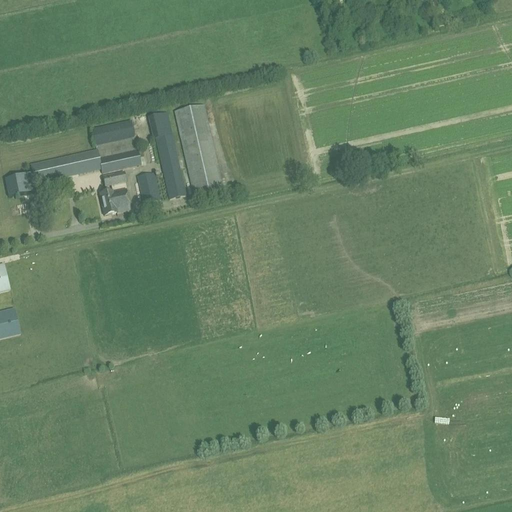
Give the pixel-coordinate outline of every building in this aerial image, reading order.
[(433,0),(437,12),(443,11),(441,0),(433,0)] [(174,113),(193,196),(223,189),(204,106),(174,113)] [(153,141),(155,140),(168,201),(186,197),(167,114),(148,119),(153,141)] [(95,147),(135,139),(131,122),(92,130),(95,147)] [(135,139),(95,147),(96,151),(97,151),(99,159),(138,151),(135,139)] [(141,166),(138,151),(99,159),(97,151),(96,151),(30,166),(32,174),(18,177),(4,179),(8,199),(36,193),(35,186),(100,171),(101,175),(141,166)] [(127,183),(124,173),(102,177),(105,188),(127,183)] [(142,205),(161,200),(155,174),(137,178),(142,205)] [(113,192),(99,195),(104,217),(117,214),(131,211),(126,190),(113,193),(113,192)] [(0,340),(20,335),(14,310),(0,313),(0,293),(10,291),(3,265),(0,265),(0,340)]
